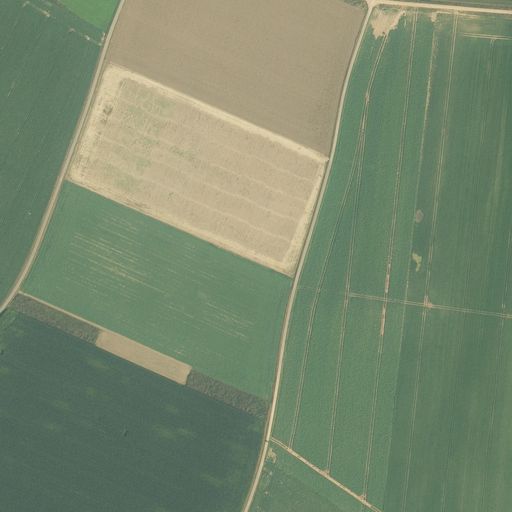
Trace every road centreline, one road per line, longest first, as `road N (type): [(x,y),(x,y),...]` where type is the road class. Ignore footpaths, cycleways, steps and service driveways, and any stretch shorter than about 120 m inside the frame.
road 1 (unclassified): [(245,511),(345,89),(374,0)]
road 2 (track): [(46,216),(298,346),(360,360),(511,355)]
road 3 (unclassified): [(0,312),(28,265),(123,0)]
road 4 (track): [(371,0),(511,13)]
